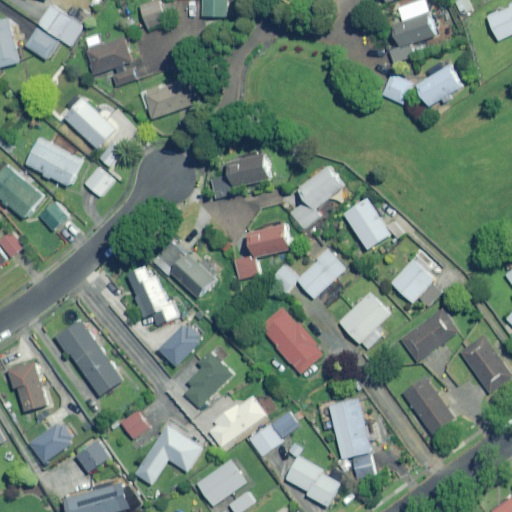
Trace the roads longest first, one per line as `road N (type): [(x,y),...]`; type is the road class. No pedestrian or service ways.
road 1 (residential): [(0,326),(66,277),(168,176)]
road 2 (residential): [(264,33),(238,67),(227,101),(168,176)]
road 3 (residential): [(406,511),(511,434)]
